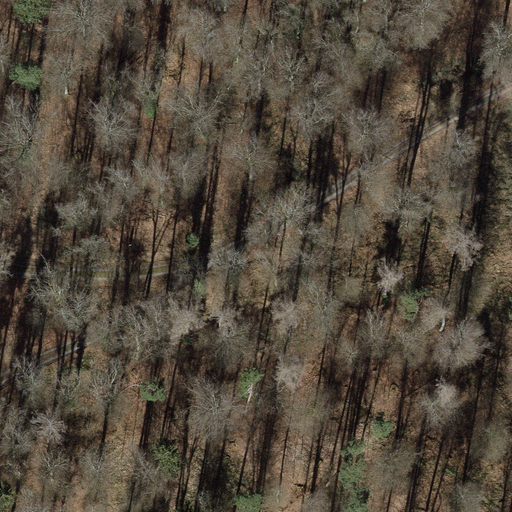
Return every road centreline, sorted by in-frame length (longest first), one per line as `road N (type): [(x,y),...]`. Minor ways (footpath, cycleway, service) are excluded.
road 1 (track): [(511,83),(0,379)]
road 2 (track): [(0,262),(73,273),(176,271)]
